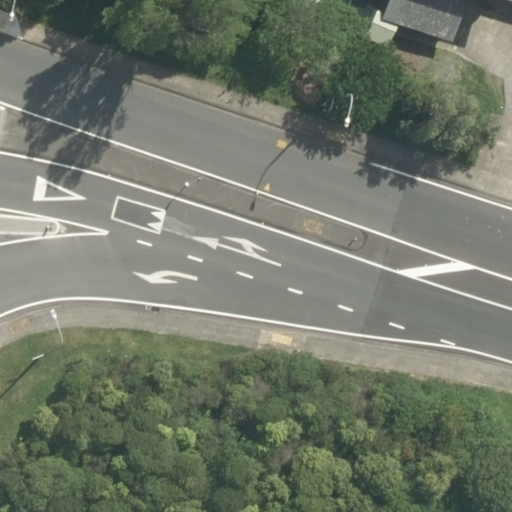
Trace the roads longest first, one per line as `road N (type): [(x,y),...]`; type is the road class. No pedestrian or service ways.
road 1 (secondary): [(0,126),(321,238)]
road 2 (secondary): [(321,238),(0,274)]
road 3 (secondary): [(321,238),(511,301)]
